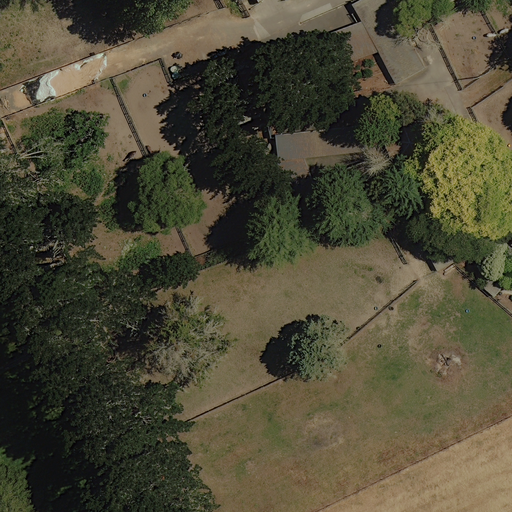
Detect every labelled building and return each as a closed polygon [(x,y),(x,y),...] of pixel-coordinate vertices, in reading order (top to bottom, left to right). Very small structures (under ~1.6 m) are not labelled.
[(511,0),(477,0),(509,53),(511,51),(511,0)] [(221,60),(214,40),(178,53),(185,73),(221,60)] [(436,159),(428,117),(391,124),(398,165),(436,159)] [(286,202),(313,200),(309,160),(371,154),(369,127),(280,134),(286,202)] [(459,260),(450,245),(432,256),(440,271),(459,260)]
